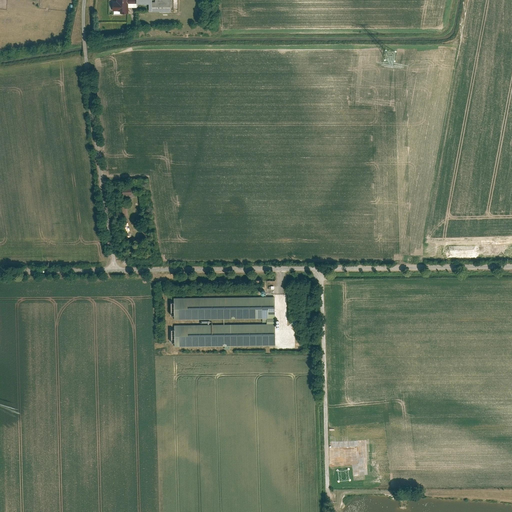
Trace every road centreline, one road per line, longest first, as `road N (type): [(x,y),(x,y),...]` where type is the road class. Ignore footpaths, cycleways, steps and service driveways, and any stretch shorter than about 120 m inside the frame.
road 1 (unclassified): [(113,270),(511,266)]
road 2 (unclassified): [(85,0),(113,270)]
road 3 (track): [(327,490),(322,268)]
